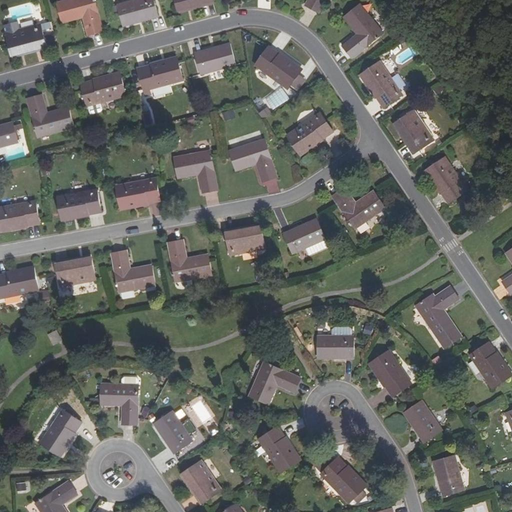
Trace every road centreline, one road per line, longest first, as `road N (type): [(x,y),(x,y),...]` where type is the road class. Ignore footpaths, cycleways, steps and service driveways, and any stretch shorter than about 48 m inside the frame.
road 1 (residential): [(375,137),(307,38),(269,18),(234,17),(0,82)]
road 2 (residential): [(375,137),(301,191),(265,202),(0,251)]
road 3 (residential): [(511,339),(375,137)]
road 4 (residential): [(359,421),(335,439),(314,427),(310,411),(331,389),(358,404)]
road 5 (residential): [(111,497),(91,479),(104,445),(132,444),(145,458),(147,477)]
